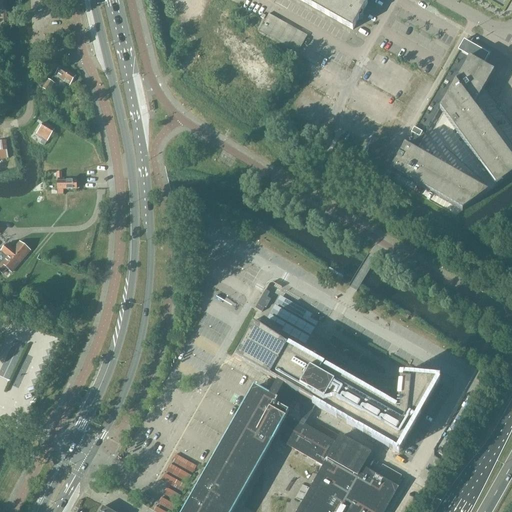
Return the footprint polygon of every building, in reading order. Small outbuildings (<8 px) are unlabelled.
[(232,0),(240,4),(241,0),(291,0),(354,35),(360,25),(364,24),(363,20),(369,9),(353,0),(232,0)] [(231,19),(226,24),(219,17),(214,23),(216,25),(208,33),(213,38),(195,55),(204,65),(217,53),(268,101),(283,85),(273,75),(278,70),(246,40),(245,40),(236,32),(240,28),(231,19)] [(483,66),(469,58),(439,109),(496,187),(511,175),(511,159),(474,108),(484,89),(494,72),(483,66)] [(50,67),(55,71),(59,65),(53,62),(50,67)] [(55,76),(70,86),(76,76),(61,66),(55,76)] [(36,135),(47,142),(55,130),(43,123),(36,135)] [(462,212),(488,193),(487,193),(415,152),(405,146),(391,170),(390,171),(391,171),(462,212)] [(77,181),(57,182),(57,190),(77,190),(77,181)] [(30,251),(20,242),(13,250),(6,245),(1,251),(8,256),(1,264),(0,265),(0,273),(2,275),(6,269),(12,273),(31,251),(30,251)] [(255,309),(262,313),(264,308),(266,308),(271,300),(267,298),(269,293),(265,291),(255,309)] [(384,511),(397,489),(361,468),(365,461),(369,454),(340,437),(336,445),(330,442),(317,434),(311,431),(304,427),(316,405),(397,451),(435,385),(366,378),(332,356),(321,373),(311,367),(297,360),(302,353),(255,321),(235,359),(277,383),(272,392),(269,397),(254,389),(183,511),(111,511),(103,507),(100,511),(232,511),(274,438),(324,467),(298,511),(384,511)] [(369,453),(372,449),(365,445),(362,449),(369,453)] [(152,504),(154,500),(144,495),(142,498),(142,499),(151,504),(152,504)]
